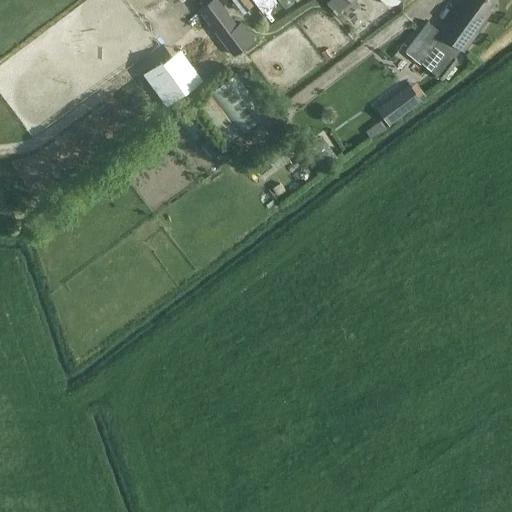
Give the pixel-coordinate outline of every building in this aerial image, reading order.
[(241,22),(238,25),(219,0),(211,0),(199,10),(232,55),(253,39),(241,22)] [(233,0),(243,13),(253,5),(249,0),(233,0)] [(276,4),(272,0),(252,0),(263,14),(276,4)] [(352,0),(328,0),(326,2),(335,13),(349,1),(350,2),(352,0)] [(421,63),(432,72),(447,53),(453,58),(461,47),(463,49),(477,31),(476,30),(491,10),(487,7),(492,2),(489,0),(462,0),(439,31),(427,22),(405,51),(421,63)] [(432,72),(442,80),(457,61),(453,58),(447,53),(432,72)] [(209,92),(240,133),(265,113),(234,73),(209,92)] [(421,100),(409,84),(376,109),(389,125),(421,100)] [(234,125),(209,93),(194,104),(219,137),(234,125)] [(304,145),(321,168),(337,156),(320,134),(304,145)]
